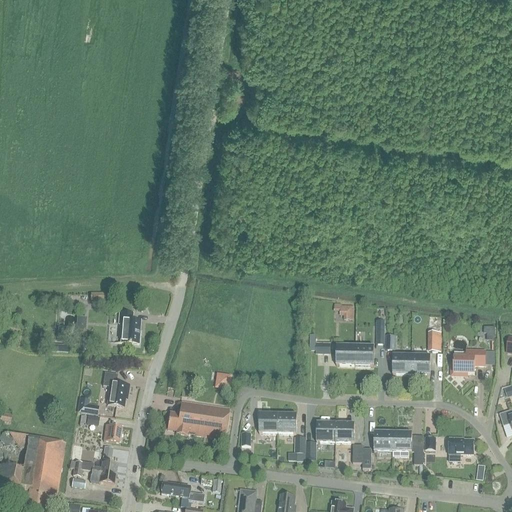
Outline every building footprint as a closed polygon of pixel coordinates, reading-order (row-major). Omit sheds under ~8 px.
[(334,314),(340,314),(349,314),(349,322),(353,322),(353,309),(349,308),(341,308),(341,306),(334,306),(334,314)] [(132,315),(120,314),(119,326),(122,326),(121,345),(139,346),(140,323),(132,322),(132,315)] [(438,326),(438,317),(429,316),(429,326),(438,326)] [(376,323),(376,346),(385,346),(385,323),(376,323)] [(58,328),(57,338),(85,341),(86,330),(76,330),(58,328)] [(430,334),(430,354),(441,354),(441,334),(430,334)] [(395,343),(386,343),(386,351),(395,352),(395,343)] [(331,345),(316,345),(316,356),(330,356),(331,345)] [(355,368),(355,348),(337,348),(336,367),(355,368)] [(374,368),(374,349),(355,348),(355,368),(374,368)] [(475,368),(485,368),(486,353),(466,353),(466,360),(454,360),(454,366),(452,366),(451,378),(463,378),(464,376),(474,376),(475,368)] [(412,377),(412,358),(393,357),(393,377),(412,377)] [(430,377),(431,358),(412,358),(412,377),(430,377)] [(118,376),(105,374),(103,388),(110,389),(107,407),(124,409),(126,395),(128,395),(129,386),(116,385),(118,376)] [(214,389),(229,391),(231,377),(216,375),(214,389)] [(87,402),(81,401),(79,413),(97,416),(98,409),(86,408),(87,402)] [(188,436),(225,442),(229,411),(181,404),(179,416),(170,414),(167,431),(177,432),(176,436),(188,437),(188,436)] [(511,412),(499,416),(503,428),(511,426),(511,429),(511,412)] [(12,415),(0,413),(0,421),(10,423),(12,415)] [(278,436),(278,417),(260,416),(259,435),(278,436)] [(86,426),(98,428),(99,419),(88,417),(86,426)] [(297,436),(297,417),(278,417),(278,436),(297,436)] [(336,445),(336,426),(317,425),(317,445),(336,445)] [(122,429),(106,426),(103,443),(119,445),(122,429)] [(354,445),(355,426),(336,426),(336,445),(354,445)] [(393,454),(393,435),(375,434),(374,454),(393,454)] [(250,448),(250,435),(241,435),(241,448),(250,448)] [(412,454),(412,435),(393,435),(393,454),(393,459),(409,459),(409,454),(412,454)] [(306,439),(295,439),(295,455),(296,455),(305,456),(305,455),(306,439)] [(435,440),(425,440),(425,452),(435,452),(435,440)] [(461,457),(474,457),(474,443),(458,443),(458,441),(449,441),(449,456),(461,457)] [(316,461),(317,445),(306,444),(306,460),(316,461)] [(105,447),(104,459),(113,460),(114,448),(105,447)] [(363,465),(363,451),(363,447),(353,447),(353,465),(363,465)] [(423,467),(423,447),(414,447),(414,467),(423,467)] [(371,471),(371,451),(363,451),(363,465),(363,471),(371,471)] [(91,473),(116,477),(117,467),(102,464),(101,470),(92,468),(93,466),(83,465),(82,472),(91,473)] [(478,468),(476,482),(483,483),(485,468),(478,468)] [(80,479),(81,472),(74,470),(73,478),(80,479)] [(114,487),(116,477),(91,473),(91,478),(100,479),(99,485),(114,487)] [(201,486),(211,487),(212,481),(202,479),(201,486)] [(85,482),(73,480),(71,489),(84,491),(85,482)] [(221,482),(213,481),(212,494),(220,495),(221,482)] [(190,490),(163,486),(161,496),(188,500),(188,502),(203,505),(204,497),(189,495),(190,490)] [(45,511),(48,498),(50,499),(51,496),(47,496),(48,495),(45,495),(45,493),(32,491),(32,492),(29,493),(29,495),(26,511),(45,511)] [(256,494),(241,492),(238,511),(261,511),(262,503),(255,502),(256,494)] [(293,511),(295,499),(281,497),(279,511),(293,511)] [(80,511),(82,505),(71,503),(69,511),(80,511)]
